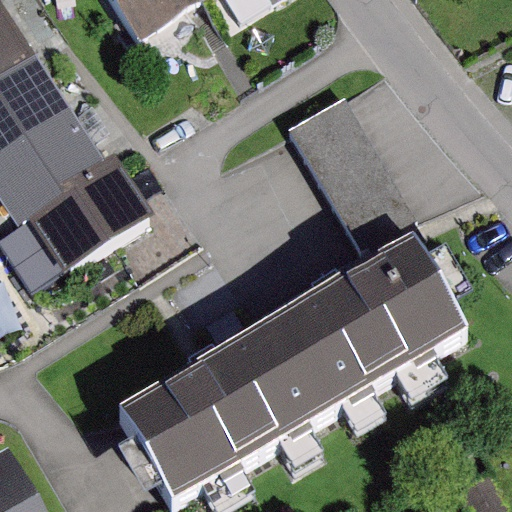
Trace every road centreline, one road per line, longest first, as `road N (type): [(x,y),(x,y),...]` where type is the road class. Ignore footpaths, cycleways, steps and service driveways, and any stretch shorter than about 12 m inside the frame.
road 1 (residential): [(511,187),(363,0)]
road 2 (residential): [(0,397),(97,510)]
